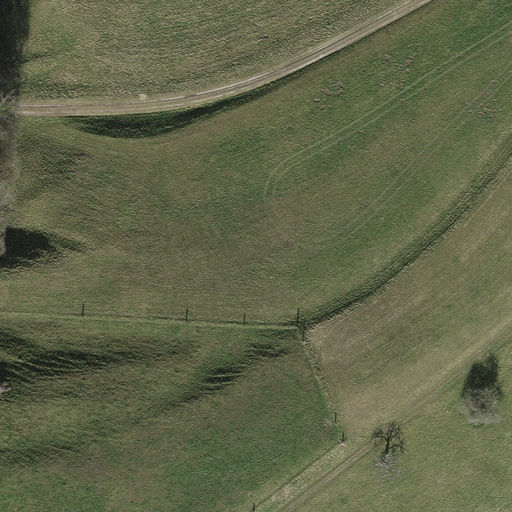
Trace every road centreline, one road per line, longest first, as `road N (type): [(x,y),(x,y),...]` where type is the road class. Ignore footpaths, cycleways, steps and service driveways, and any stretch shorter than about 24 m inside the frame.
road 1 (track): [(0,103),(140,107),(257,82),(402,0)]
road 2 (track): [(284,511),(511,334)]
